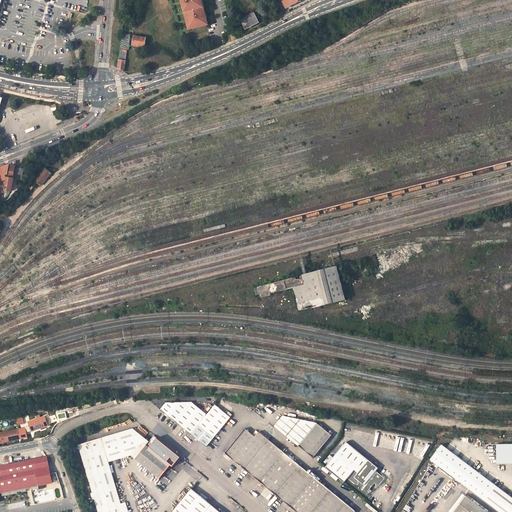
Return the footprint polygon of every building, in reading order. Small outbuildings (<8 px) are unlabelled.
[(181,0),(183,7),(185,6),(186,9),(184,10),(185,16),(187,16),(188,21),(186,21),(188,27),(206,23),(205,17),(204,17),(202,12),(204,12),(202,5),(201,6),(200,2),(201,2),(201,0),(200,0),(181,0)] [(252,13),(239,20),(244,28),(256,22),(252,13)] [(123,27),(117,64),(124,69),(126,49),(128,49),(130,28),(123,27)] [(146,38),(133,36),(132,45),(144,47),(146,38)] [(6,184),(5,192),(10,191),(13,191),(16,161),(10,163),(9,165),(7,179),(4,181),(4,184),(6,184)] [(0,181),(7,179),(9,165),(0,168),(0,181)] [(45,168),(33,181),(40,186),(51,173),(45,168)] [(378,256),(381,268),(388,266),(385,254),(378,256)] [(344,287),(338,266),(315,272),(315,273),(317,281),(295,287),(300,304),(301,310),(316,307),(347,299),(345,293),(344,287)] [(295,287),(317,281),(315,273),(302,276),(303,279),(298,280),(297,278),(256,288),(258,294),(262,294),(262,295),(295,287)] [(195,400),(169,401),(163,408),(208,445),(233,416),(219,403),(209,412),(195,400)] [(152,406),(150,414),(159,415),(160,408),(152,406)] [(57,414),(49,416),(51,423),(59,420),(57,414)] [(302,445),(320,424),(286,416),(277,425),(302,445)] [(30,426),(32,431),(48,425),(46,420),(30,426)] [(320,424),(302,445),(315,457),(334,435),(320,424)] [(0,433),(0,442),(28,437),(26,428),(0,433)] [(99,511),(130,511),(127,500),(122,501),(109,460),(132,453),(135,456),(164,480),(175,467),(147,443),(149,440),(145,436),(133,428),(78,442),(99,511)] [(300,511),(356,511),(357,511),(261,431),(258,429),(255,433),(248,428),(227,451),(300,511)] [(360,483),(360,488),(368,494),(372,492),(370,490),(376,483),(380,486),(386,478),(377,471),(380,468),(348,441),(335,457),(331,454),(325,461),(328,464),(326,466),(345,482),(348,478),(355,484),(360,483)] [(485,499),(502,511),(511,511),(511,495),(496,484),(442,443),(430,458),(485,499)] [(4,475),(0,476),(0,493),(52,483),(47,457),(2,465),(4,475)] [(224,511),(208,499),(193,486),(173,510),(175,511),(224,511)] [(149,510),(144,492),(134,494),(137,505),(138,505),(139,510),(143,509),(144,511),(149,510)] [(486,511),(466,496),(453,511),(486,511)]
